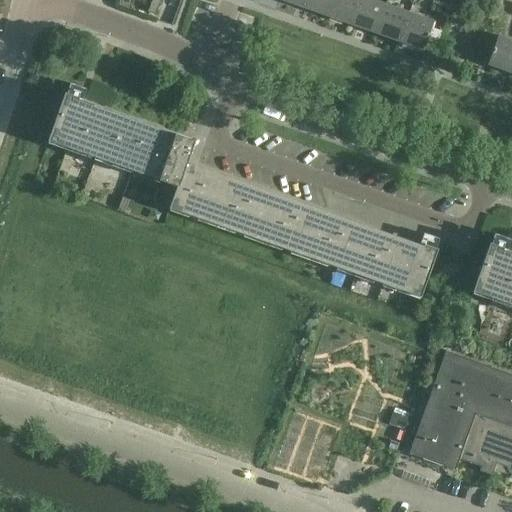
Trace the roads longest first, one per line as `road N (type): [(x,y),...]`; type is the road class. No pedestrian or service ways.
road 1 (residential): [(511,188),(264,100),(168,45),(40,0)]
road 2 (residential): [(301,511),(0,406)]
